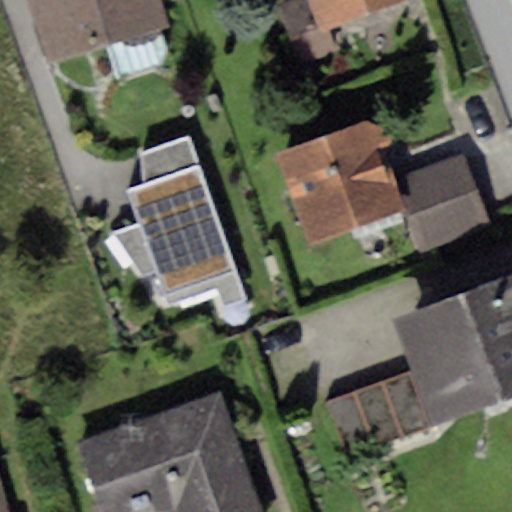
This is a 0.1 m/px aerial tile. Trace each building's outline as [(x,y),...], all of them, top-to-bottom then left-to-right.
[(159,0),(33,0),(52,68),(169,35),(159,0)] [(411,0),(309,0),(312,8),(288,16),(306,68),(339,57),(332,37),(415,8),(411,0)] [(374,124),(281,157),(311,243),(406,210),(419,248),(482,226),(459,159),(395,182),(374,124)] [(145,185),(127,191),(139,225),(114,232),(146,282),(158,279),(167,303),(217,286),(225,305),(245,298),(187,139),(141,154),(145,185)] [(417,383),(337,412),(355,461),(511,403),(511,282),(396,325),(417,383)] [(265,511),(226,404),(91,453),(95,464),(112,511),(167,511),(177,508),(178,511),(265,511)] [(10,511),(0,470),(0,511),(10,511)]
